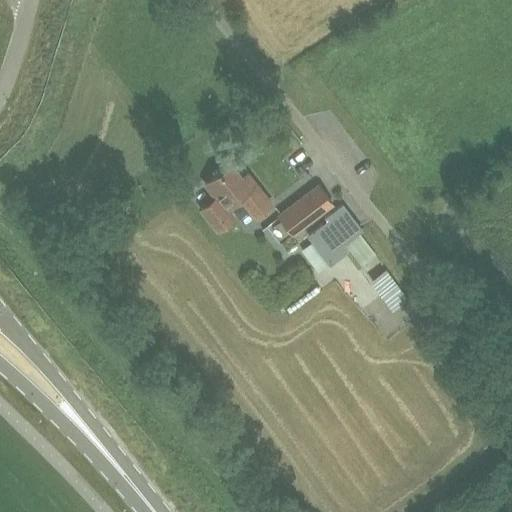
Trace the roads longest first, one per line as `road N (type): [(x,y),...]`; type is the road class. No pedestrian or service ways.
road 1 (residential): [(201,0),(511,387)]
road 2 (tertiary): [(86,430),(59,382),(0,311)]
